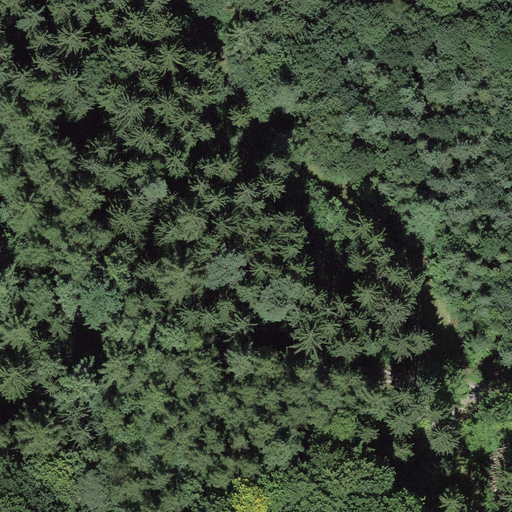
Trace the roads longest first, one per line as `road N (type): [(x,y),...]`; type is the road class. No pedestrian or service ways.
road 1 (track): [(184,0),(209,55),(252,108),(381,226),(423,280),(442,325),(448,388)]
road 2 (track): [(448,388),(0,310)]
road 3 (track): [(448,388),(479,511)]
